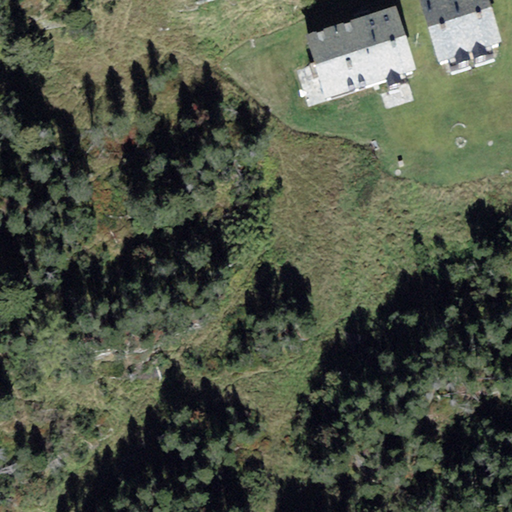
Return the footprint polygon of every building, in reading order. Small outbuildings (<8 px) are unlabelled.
[(483,0),(456,0),(418,12),(439,76),(455,70),(468,66),(472,65),(487,60),(501,55),(483,0)] [(396,19),(305,47),(326,111),(387,91),(399,87),(416,82),(396,19)] [(489,67),(487,60),(472,65),(474,72),(489,67)] [(470,73),(468,66),(455,70),(457,77),(470,73)] [(402,95),(399,87),(387,91),(389,99),(402,95)]
